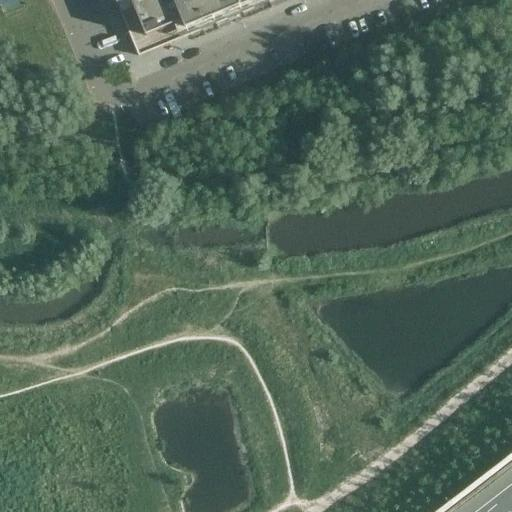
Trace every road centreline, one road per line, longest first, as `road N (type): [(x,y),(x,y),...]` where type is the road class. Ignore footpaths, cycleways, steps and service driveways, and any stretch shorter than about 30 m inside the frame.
road 1 (track): [(0,358),(55,355),(91,341),(146,298),(178,288),(429,260),(511,233)]
road 2 (residential): [(356,0),(106,103),(62,0)]
road 3 (track): [(311,511),(511,355)]
road 4 (track): [(405,444),(295,312),(279,278)]
